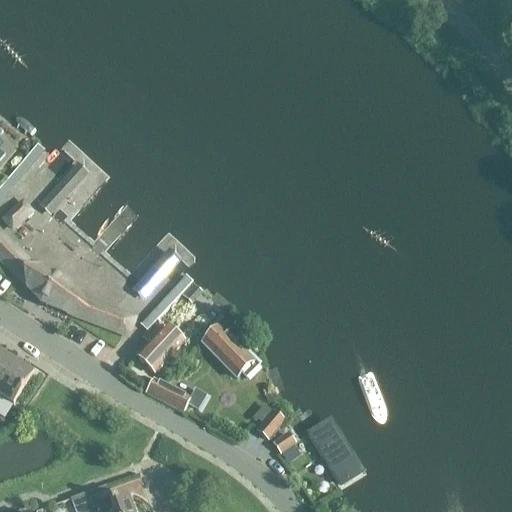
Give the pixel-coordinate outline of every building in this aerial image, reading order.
[(0,161),(10,150),(2,143),(3,141),(0,139),(0,161)] [(81,158),(37,204),(53,219),(63,208),(71,217),(105,181),(81,158)] [(21,204),(3,219),(10,229),(29,213),(21,204)] [(0,261),(40,304),(126,337),(132,319),(81,300),(58,277),(27,264),(0,234),(0,261)] [(245,357),(233,346),(242,337),(229,324),(220,332),(219,331),(203,346),(237,381),(242,376),(247,381),(260,367),(247,355),(245,357)] [(142,338),(145,340),(149,344),(136,357),(155,375),(184,343),(166,325),(161,331),(154,325),(142,338)] [(0,355),(0,389),(17,364),(1,354),(0,355)] [(33,375),(17,364),(0,389),(0,405),(9,412),(33,375)] [(223,382),(209,375),(199,393),(213,400),(223,382)] [(154,380),(146,394),(183,415),(185,413),(195,418),(199,410),(194,407),(198,399),(189,394),(179,389),(177,393),(154,380)] [(275,415),(258,434),(268,442),(285,423),(275,415)] [(334,416),(304,436),(345,493),(373,475),(334,416)] [(287,437),(274,446),(281,456),(294,447),(287,437)] [(132,511),(128,498),(104,506),(100,495),(72,504),(74,511),(132,511)]
